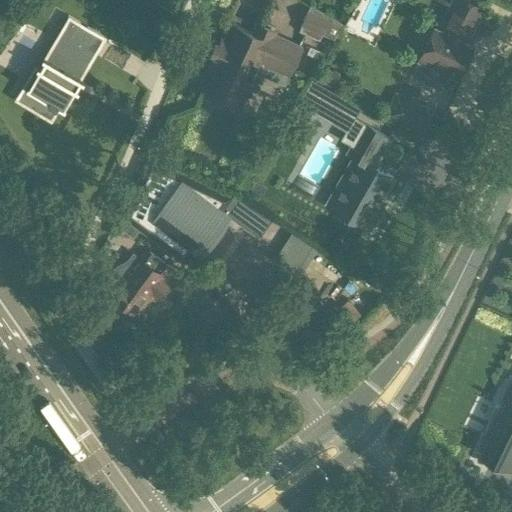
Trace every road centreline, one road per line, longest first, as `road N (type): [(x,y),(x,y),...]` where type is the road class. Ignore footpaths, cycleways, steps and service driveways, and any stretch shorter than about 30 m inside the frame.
road 1 (residential): [(189,0),(66,292)]
road 2 (unclassified): [(336,422),(292,383),(252,374),(218,381),(140,427)]
road 3 (secondary): [(106,454),(0,308)]
road 4 (tertiary): [(361,446),(413,374),(449,301)]
road 5 (tertiary): [(449,301),(336,422)]
road 6 (unclassified): [(66,292),(66,322),(140,427)]
road 7 (tertiary): [(336,422),(208,511)]
road 8 (tertiary): [(449,301),(511,172)]
road 9 (unclassified): [(106,454),(65,479),(50,478),(0,437)]
